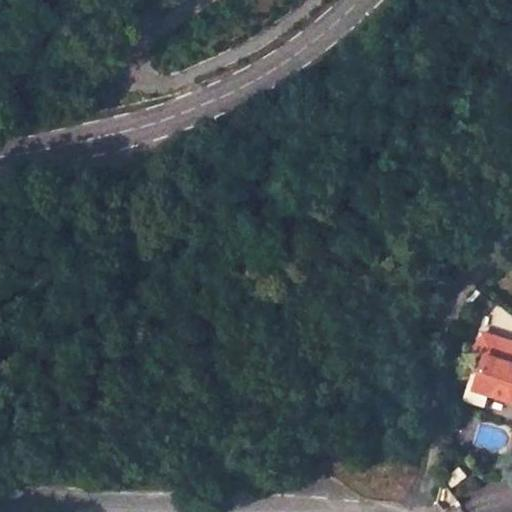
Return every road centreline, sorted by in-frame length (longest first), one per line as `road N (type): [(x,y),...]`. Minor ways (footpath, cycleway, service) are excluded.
road 1 (tertiary): [(0,154),(96,139),(239,91),(359,0)]
road 2 (residential): [(346,511),(0,503)]
road 3 (track): [(414,511),(459,292),(511,239)]
